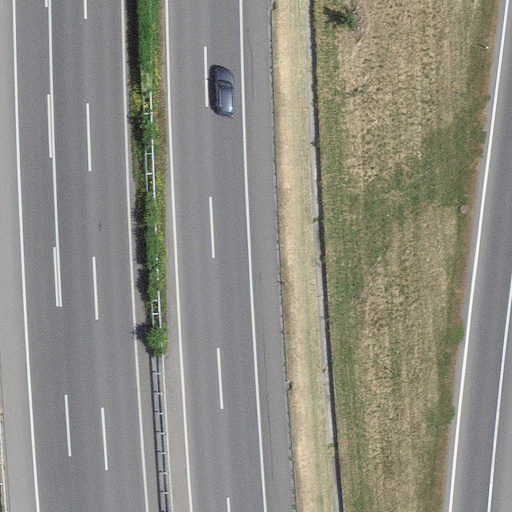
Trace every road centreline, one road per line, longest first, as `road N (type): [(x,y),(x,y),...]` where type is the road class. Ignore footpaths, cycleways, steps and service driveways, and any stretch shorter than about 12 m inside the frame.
road 1 (motorway): [(229,511),(204,0)]
road 2 (motorway): [(85,0),(110,511)]
road 3 (motorway): [(470,511),(511,130)]
